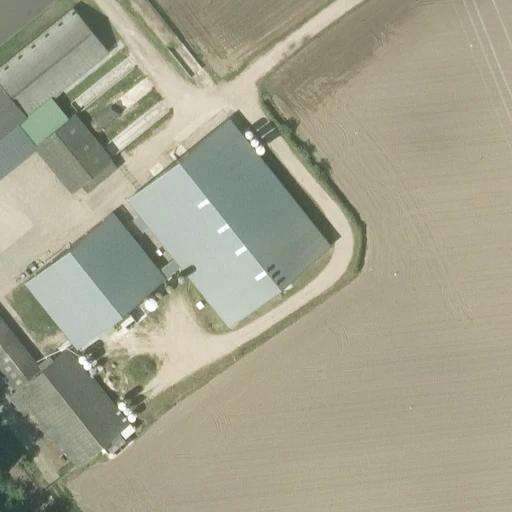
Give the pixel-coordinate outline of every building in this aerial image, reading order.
[(0,0),(0,41),(51,0),(0,0)] [(73,8),(57,21),(0,67),(0,137),(107,50),(73,8)] [(116,62),(121,84),(137,81),(132,58),(116,62)] [(137,131),(164,106),(146,86),(132,99),(136,103),(129,109),(136,118),(130,123),(137,131)] [(87,192),(89,191),(117,168),(111,160),(73,114),(33,146),(70,193),(81,184),(87,192)] [(228,325),(329,243),(228,118),(127,199),(139,214),(149,227),(173,257),(180,265),(228,325)] [(158,270),(112,212),(24,283),(77,349),(113,320),(123,332),(135,323),(125,311),(165,278),(158,270)] [(127,425),(66,348),(40,369),(0,317),(0,368),(17,390),(7,397),(19,412),(28,404),(76,465),(127,425)]
